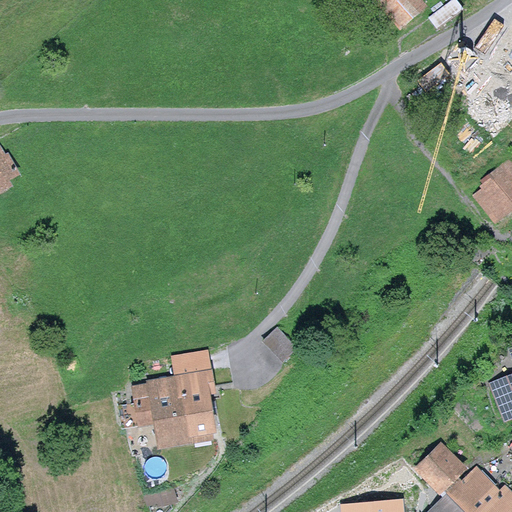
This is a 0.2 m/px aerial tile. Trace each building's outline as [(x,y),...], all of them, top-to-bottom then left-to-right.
[(379,0),(402,25),(421,9),(412,0),(379,0)] [(453,0),(451,0),(430,17),(438,27),(461,9),(453,0)] [(0,148),(0,183),(15,176),(0,148)] [(511,157),(488,175),(493,181),(474,196),(492,218),(511,201),(511,157)] [(266,341),(282,358),(293,348),(277,331),(266,341)] [(121,405),(125,424),(157,422),(161,444),(193,441),(193,433),(212,430),(205,393),(214,391),(211,372),(134,388),(134,403),(121,405)] [(441,446),(419,468),(445,495),(448,492),(460,482),(454,475),(461,468),(441,446)] [(460,482),(448,492),(462,511),(511,511),(511,500),(505,493),(502,496),(475,468),(460,482)] [(172,488),(144,495),(147,505),(158,502),(159,506),(176,502),(175,497),(172,488)] [(342,511),(406,511),(405,491),(342,493),(342,511)] [(462,511),(448,492),(426,511),(462,511)]
